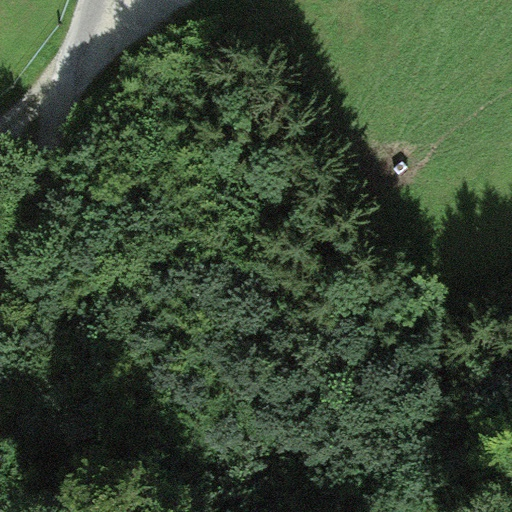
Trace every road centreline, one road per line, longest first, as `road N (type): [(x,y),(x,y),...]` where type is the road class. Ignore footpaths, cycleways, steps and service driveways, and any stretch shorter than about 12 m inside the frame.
road 1 (track): [(66,107),(0,310)]
road 2 (track): [(180,0),(66,107)]
